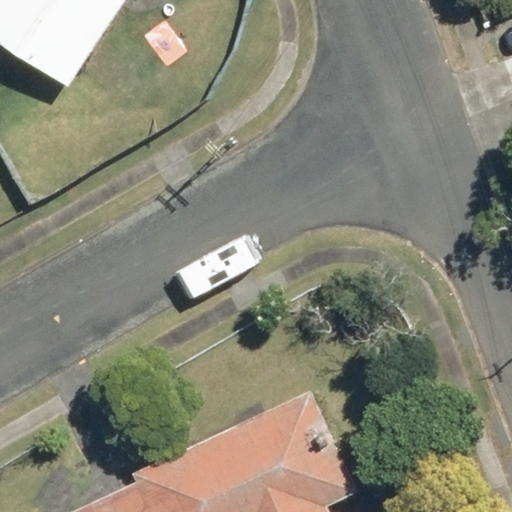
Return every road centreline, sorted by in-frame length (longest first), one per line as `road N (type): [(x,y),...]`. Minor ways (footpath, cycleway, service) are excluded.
road 1 (residential): [(415,106),(0,347)]
road 2 (residential): [(511,361),(415,106)]
